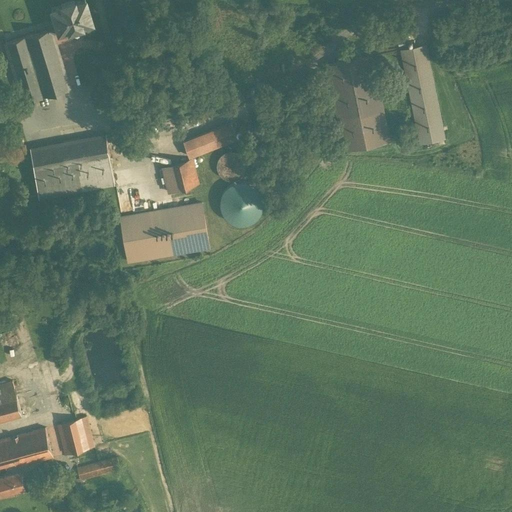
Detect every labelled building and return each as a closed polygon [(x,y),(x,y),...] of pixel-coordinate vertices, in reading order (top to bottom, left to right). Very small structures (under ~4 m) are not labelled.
[(60,5),(50,8),(55,26),(51,28),(52,32),(57,31),(91,21),(84,0),(75,0),(74,0),(73,0),(67,0),(60,2),(60,5)] [(69,87),(52,32),(51,28),(5,41),(23,101),(69,87)] [(426,44),(401,49),(420,141),(445,136),(426,44)] [(383,107),(372,55),(327,64),(338,117),(383,107)] [(383,107),(338,117),(345,148),(390,139),(383,107)] [(182,115),(150,121),(153,137),(185,132),(182,115)] [(231,122),(184,140),(190,155),(237,136),(231,122)] [(106,134),(29,147),(37,189),(38,196),(109,184),(115,183),(106,134)] [(239,153),(234,151),(229,150),(224,152),(220,156),(218,160),(217,166),(218,171),(222,175),(226,178),(231,179),(236,178),(241,175),(244,171),(246,166),(245,161),(243,156),(239,153)] [(192,158),(163,166),(170,191),(199,183),(192,158)] [(253,183),(248,181),(243,180),(238,181),(233,182),(229,185),(225,188),(223,192),(221,197),(221,202),(221,207),(223,212),(226,216),(229,219),(234,221),(239,223),(244,223),(248,222),(253,220),(257,217),(260,213),(262,209),(263,204),(263,199),(262,194),(260,190),(257,186),(253,183)] [(202,201),(121,216),(129,260),(210,245),(202,201)] [(13,379),(0,382),(0,420),(22,414),(13,379)] [(87,415),(58,423),(66,452),(94,444),(87,415)] [(46,426),(0,438),(0,463),(15,460),(16,465),(54,454),(46,426)] [(117,456),(77,466),(80,477),(120,467),(117,456)] [(22,468),(0,473),(0,490),(1,492),(26,486),(22,468)]
